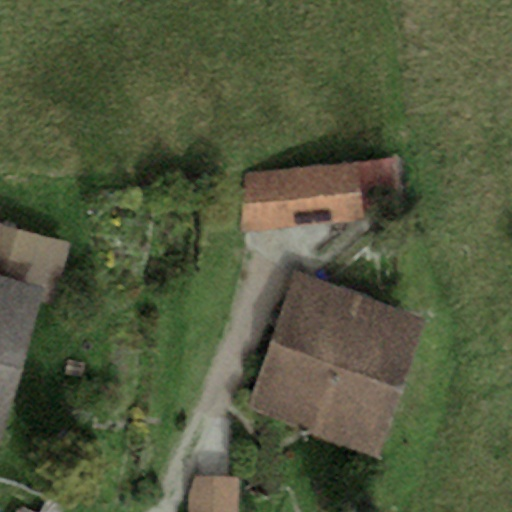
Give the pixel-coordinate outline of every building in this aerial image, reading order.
[(394,156),(243,175),(238,234),(363,220),(361,211),(399,206),(394,156)] [(0,226),(0,274),(44,286),(39,303),(56,308),(73,247),(0,226)] [(0,274),(0,440),(3,441),(39,303),(44,286),(0,274)] [(379,456),(424,316),(291,274),(247,415),(379,456)] [(235,511),(238,477),(196,478),(187,497),(189,511),(235,511)]
